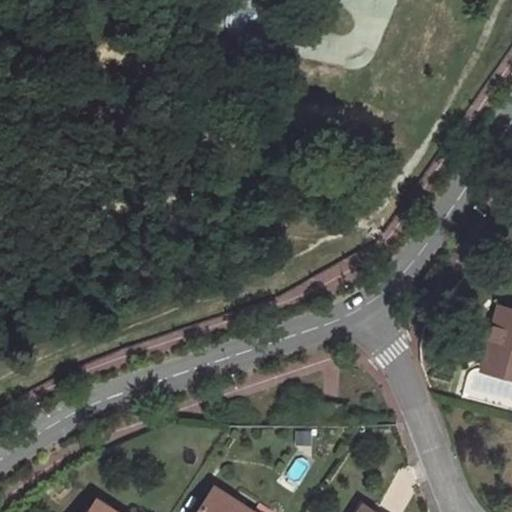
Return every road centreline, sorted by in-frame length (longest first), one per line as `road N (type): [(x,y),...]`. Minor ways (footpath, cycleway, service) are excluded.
road 1 (tertiary): [(0,461),(84,408),(370,304)]
road 2 (tertiary): [(370,304),(414,258),(511,121)]
road 3 (residential): [(457,511),(370,304)]
